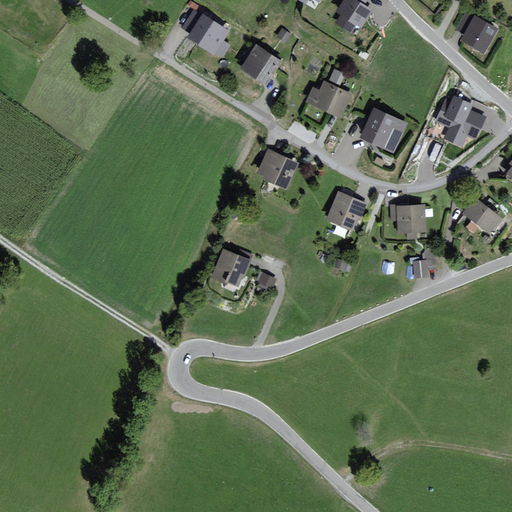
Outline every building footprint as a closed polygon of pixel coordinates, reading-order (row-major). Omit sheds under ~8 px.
[(295,0),(314,12),(322,0),(295,0)] [(339,22),(350,29),(356,21),(361,24),(370,10),(362,5),(365,0),(345,0),(339,10),(344,13),(339,22)] [(507,0),(499,0),(497,7),(504,10),(507,0)] [(228,33),(193,9),(180,29),(185,32),(183,36),(213,56),(228,33)] [(471,18),(465,15),(455,31),(461,35),(457,41),(479,54),(494,30),(472,16),(471,18)] [(293,37),(282,29),(276,38),(286,46),(293,37)] [(255,44),(237,69),(261,87),(280,63),(255,44)] [(339,80),(343,71),(335,68),(331,77),(339,80)] [(310,88),(303,102),(337,119),(350,95),(322,81),(317,91),(310,88)] [(444,139),(463,146),(468,135),(478,139),(487,115),(472,109),(474,102),(453,95),(450,103),(444,101),(437,120),(449,125),(444,139)] [(406,126),(370,108),(355,138),(391,155),(406,126)] [(296,164),(266,151),(254,178),(285,191),(296,164)] [(511,153),(504,164),(507,167),(501,174),(511,182),(511,153)] [(366,204),(335,192),(324,220),(349,230),(354,219),(359,221),(366,204)] [(498,217),(472,198),(459,216),(485,235),(498,217)] [(422,233),(422,206),(391,206),(391,233),(422,233)] [(249,261),(219,250),(209,277),(234,287),(237,278),(241,280),(249,261)] [(352,266),(336,260),(333,269),(348,275),(352,266)] [(425,278),(424,261),(411,261),(412,278),(425,278)] [(274,280),(261,273),(255,283),(269,291),(274,280)]
